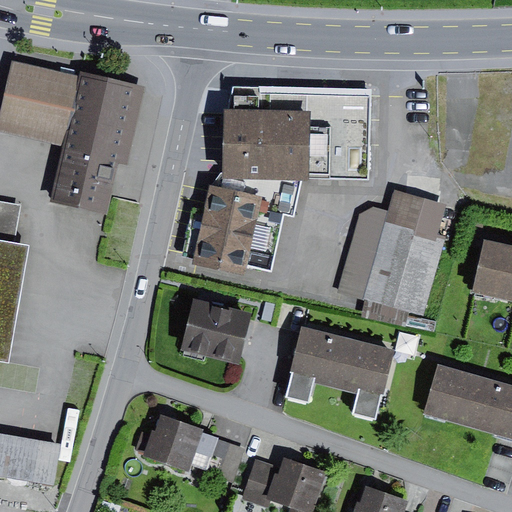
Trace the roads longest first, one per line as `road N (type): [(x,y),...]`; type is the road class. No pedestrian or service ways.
road 1 (residential): [(124,375),(511,508)]
road 2 (residential): [(124,375),(202,31)]
road 3 (primary): [(511,37),(208,31)]
road 4 (primary): [(202,31),(0,4)]
road 5 (residential): [(79,511),(124,375)]
